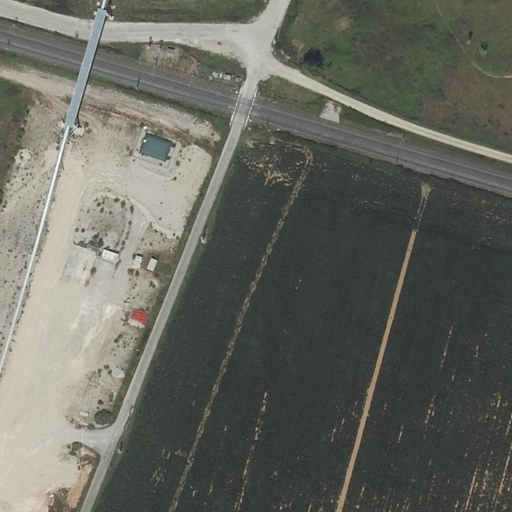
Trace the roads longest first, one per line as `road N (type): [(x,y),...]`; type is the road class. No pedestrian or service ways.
road 1 (unclassified): [(234,133),(112,443)]
road 2 (track): [(261,40),(271,59),(390,119),(511,157)]
